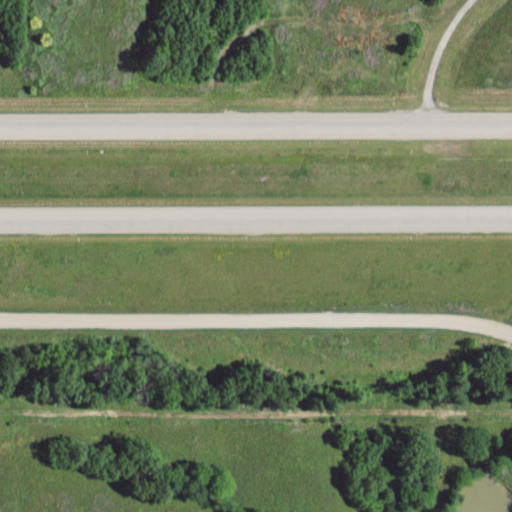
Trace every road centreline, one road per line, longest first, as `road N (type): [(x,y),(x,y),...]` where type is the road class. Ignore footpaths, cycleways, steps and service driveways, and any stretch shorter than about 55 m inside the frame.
road 1 (residential): [(0,318),(466,320),(511,329)]
road 2 (trunk): [(511,127),(0,125)]
road 3 (trunk): [(0,214),(511,214)]
